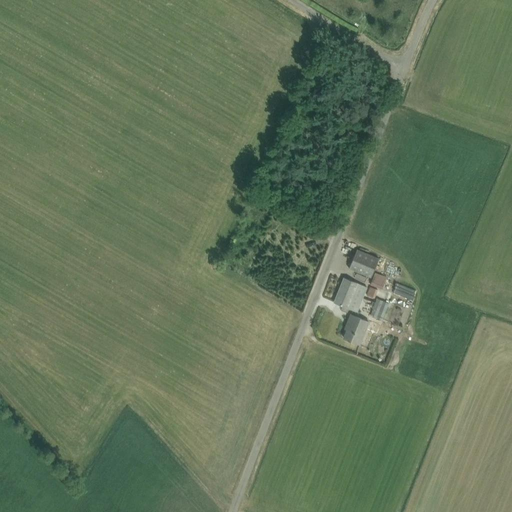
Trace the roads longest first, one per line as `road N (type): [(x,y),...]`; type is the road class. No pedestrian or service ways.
road 1 (unclassified): [(237,511),(431,0)]
road 2 (unknown): [(289,0),(401,64)]
